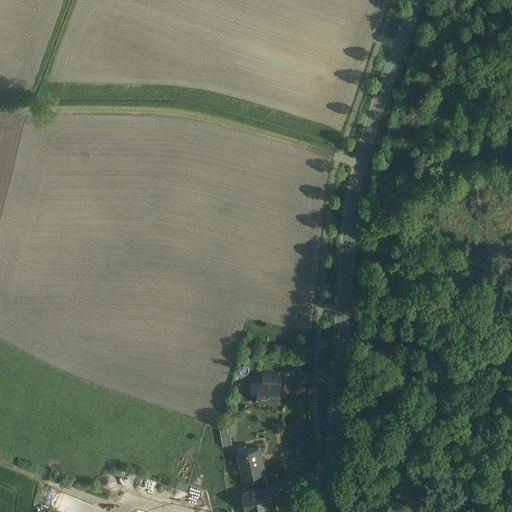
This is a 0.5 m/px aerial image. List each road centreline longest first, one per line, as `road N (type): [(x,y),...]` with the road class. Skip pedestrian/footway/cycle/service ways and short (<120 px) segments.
road 1 (secondary): [(324,511),(358,181)]
road 2 (track): [(470,0),(418,96),(391,170),(511,167)]
road 3 (secondary): [(416,0),(358,181)]
road 4 (track): [(487,511),(453,409),(511,397)]
